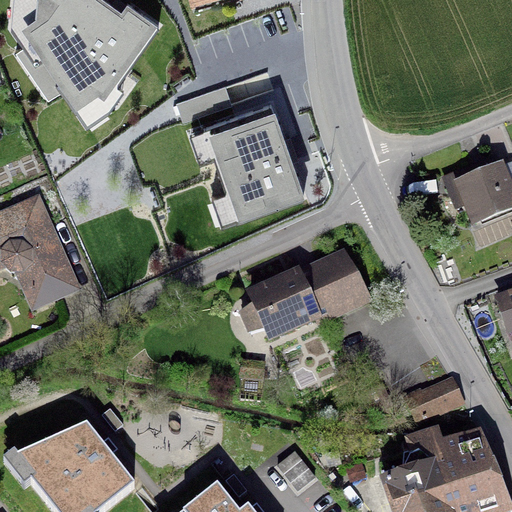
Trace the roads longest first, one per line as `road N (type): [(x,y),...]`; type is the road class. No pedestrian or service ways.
road 1 (residential): [(0,367),(369,200)]
road 2 (residential): [(369,200),(511,464)]
road 3 (residential): [(319,0),(337,130),(369,200)]
road 4 (track): [(511,110),(357,175)]
